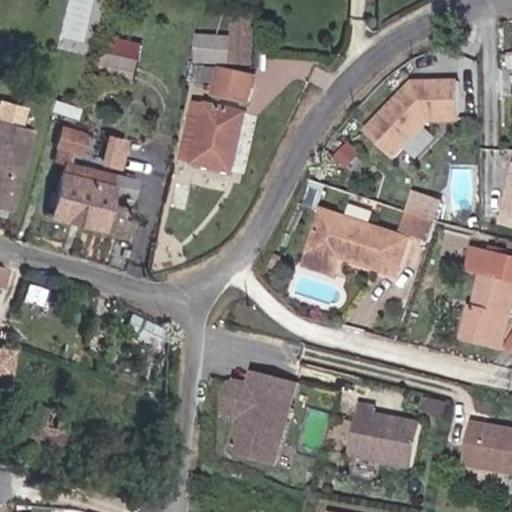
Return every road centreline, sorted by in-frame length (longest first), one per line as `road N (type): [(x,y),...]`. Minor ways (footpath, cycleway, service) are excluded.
road 1 (residential): [(500,0),(419,28),(346,84),(310,129),(249,246),(194,294)]
road 2 (residential): [(181,511),(194,294)]
road 3 (residential): [(194,294),(157,297),(0,250)]
